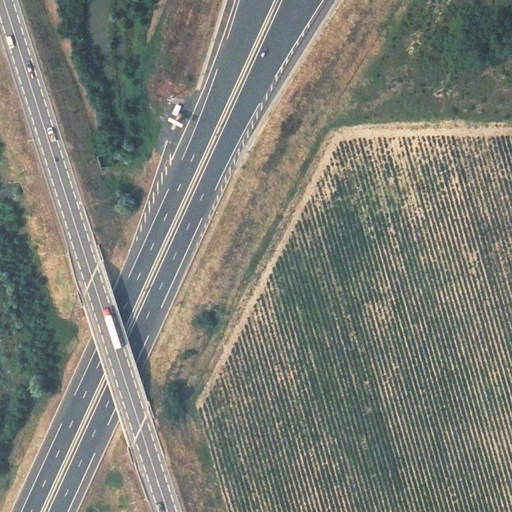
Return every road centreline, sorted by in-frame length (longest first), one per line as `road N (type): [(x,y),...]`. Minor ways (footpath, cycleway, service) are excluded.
road 1 (motorway): [(58,511),(202,196),(304,0)]
road 2 (motorway): [(255,0),(30,511)]
road 3 (primary): [(167,511),(4,0)]
